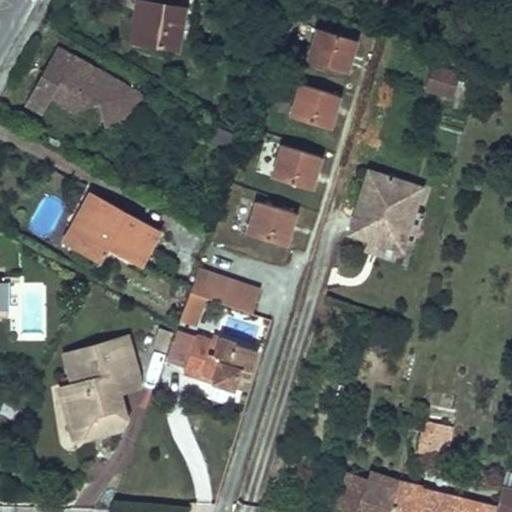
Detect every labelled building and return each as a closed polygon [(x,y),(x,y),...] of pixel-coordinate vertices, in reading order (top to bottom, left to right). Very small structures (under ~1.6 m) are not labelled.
[(141,0),(135,44),(178,51),(185,5),(176,4),(176,0),(141,0)] [(345,69),(354,36),(312,25),(303,58),(345,69)] [(41,113),(48,98),(123,133),(144,88),(52,45),(24,105),(41,113)] [(453,98),(460,71),(430,63),(422,90),(453,98)] [(328,126),(338,94),(296,82),(287,115),(328,126)] [(310,187),(320,155),(278,143),(269,175),(310,187)] [(419,188),(369,174),(352,235),(402,248),(419,188)] [(161,229),(92,191),(65,240),(134,277),(161,229)] [(285,247),(295,214),(256,203),(246,236),(285,247)] [(254,312),(262,289),(201,269),(192,291),(254,312)] [(0,315),(14,315),(14,274),(0,273),(0,315)] [(187,362),(198,329),(181,323),(180,326),(169,355),(187,362)] [(213,334),(198,329),(187,362),(185,367),(200,372),(202,364),(220,370),(218,378),(233,383),(238,368),(246,371),(255,341),(216,327),(213,334)] [(78,382),(65,386),(78,429),(91,425),(95,436),(123,427),(127,426),(129,424),(130,422),(131,418),(128,409),(122,386),(146,379),(133,334),(81,350),(75,352),(74,354),(73,356),(73,359),(73,363),(78,382)] [(200,372),(218,378),(220,370),(202,364),(200,372)] [(455,426),(425,418),(417,447),(447,455),(455,426)] [(390,511),(398,487),(349,471),(338,511),(390,511)] [(511,475),(502,473),(499,486),(511,489),(511,475)] [(390,511),(447,511),(452,496),(424,490),(422,487),(421,485),(418,484),(415,483),(413,483),(411,483),(410,484),(407,487),(406,489),(398,487),(390,511)] [(493,511),(511,511),(511,489),(499,486),(495,506),(493,511)] [(493,511),(495,506),(452,496),(447,511),(493,511)]
